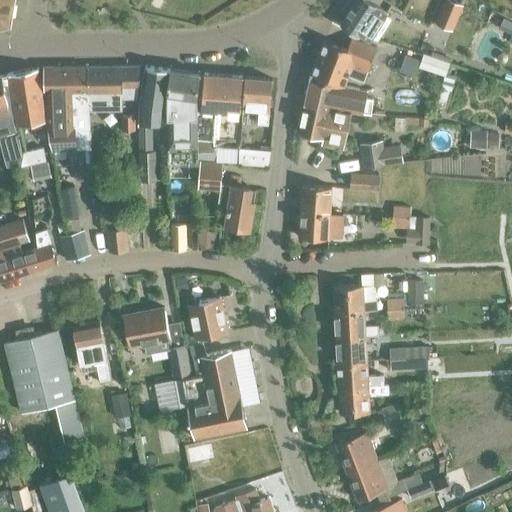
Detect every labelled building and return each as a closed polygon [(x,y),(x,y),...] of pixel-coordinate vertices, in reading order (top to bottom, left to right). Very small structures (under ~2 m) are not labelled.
[(13,0),(0,0),(0,24),(9,23),(13,0)] [(361,33),(372,40),(377,31),(376,30),(387,12),(367,0),(356,0),(342,24),(360,35),(361,33)] [(447,28),(451,18),(456,20),(463,3),(454,0),(444,0),(435,22),(447,28)] [(394,22),(425,37),(431,25),(400,10),(394,22)] [(339,85),(344,86),(349,74),(364,80),(377,47),(353,37),(348,48),(325,39),(312,74),(339,85)] [(419,66),(445,75),(450,61),(424,53),(419,66)] [(90,103),(116,104),(115,66),(89,67),(90,103)] [(115,66),(116,104),(123,104),(123,101),(127,102),(127,97),(139,98),(143,66),(115,66)] [(168,94),(171,69),(146,66),(141,104),(140,120),(146,121),(146,106),(168,109),(170,94),(168,94)] [(90,125),(90,103),(89,67),(44,67),(45,93),(48,93),(48,109),(45,109),(47,120),(49,130),(53,150),(92,148),(90,125)] [(47,120),(45,109),(39,69),(10,75),(19,125),(24,151),(34,150),(31,130),(25,131),(24,124),(34,122),(36,132),(49,130),(47,120)] [(199,151),(198,109),(198,98),(201,73),(171,69),(168,94),(170,94),(168,109),(169,163),(199,162),(199,151)] [(202,109),(215,110),(241,112),(243,77),(205,74),(202,109)] [(11,126),(19,125),(10,75),(0,77),(0,121),(10,118),(11,126)] [(258,124),(269,125),(273,79),(246,77),(243,108),(260,110),(258,124)] [(344,86),(339,85),(311,78),(305,102),(351,112),(355,112),(372,113),(374,99),(367,98),(368,91),(344,86)] [(344,141),(351,112),(305,102),(299,131),(344,141)] [(215,110),(202,109),(198,109),(199,151),(216,150),(215,110)] [(156,152),(153,152),(153,127),(140,127),(141,180),(157,180),(156,152)] [(401,143),(384,146),(383,140),(361,143),(365,167),(404,161),(401,143)] [(259,159),(270,160),(270,151),(241,149),(240,163),(259,165),(259,159)] [(202,184),(222,186),(223,162),(204,160),(202,184)] [(352,188),(378,189),(379,175),(353,173),(352,188)] [(301,210),(331,212),(333,186),(303,184),(301,210)] [(248,221),(252,222),(255,201),(248,200),(250,187),(232,185),(225,225),(247,228),(248,221)] [(172,250),(187,250),(186,188),(171,188),(172,250)] [(395,207),(394,216),(410,217),(411,208),(395,207)] [(343,213),(331,212),(301,210),(299,236),(329,238),(330,235),(342,235),(343,213)] [(393,226),(410,227),(411,217),(394,216),(393,226)] [(417,243),(430,244),(431,219),(419,218),(417,243)] [(0,226),(0,247),(29,239),(23,220),(0,226)] [(108,229),(110,252),(128,250),(126,227),(108,229)] [(60,237),(66,260),(90,254),(84,231),(60,237)] [(199,243),(214,243),(214,231),(199,231),(199,243)] [(23,253),(28,272),(57,263),(51,244),(23,253)] [(0,281),(28,272),(23,253),(17,254),(14,246),(0,250),(0,281)] [(195,334),(227,328),(218,275),(203,277),(201,271),(194,272),(195,279),(187,281),(190,289),(185,290),(195,334)] [(335,313),(366,311),(365,310),(378,309),(376,272),(361,273),(362,285),(334,286),(335,313)] [(407,304),(424,304),(425,279),(408,278),(407,304)] [(388,310),(404,309),(403,296),(387,297),(388,310)] [(185,344),(173,346),(164,306),(124,315),(130,345),(144,342),(147,351),(168,347),(173,375),(191,371),(185,344)] [(404,309),(388,310),(388,319),(405,318),(404,309)] [(336,337),(367,335),(366,311),(335,313),(336,337)] [(99,376),(110,374),(99,320),(73,325),(81,363),(96,360),(99,376)] [(64,442),(83,438),(57,329),(4,342),(21,412),(55,404),(64,442)] [(338,362),(368,360),(367,335),(336,337),(338,362)] [(204,342),(190,345),(193,354),(198,374),(175,379),(181,406),(188,404),(195,437),(248,426),(232,350),(207,355),(204,342)] [(390,359),(416,357),(407,357),(406,346),(390,347),(390,359)] [(416,357),(390,359),(391,369),(416,368),(416,357)] [(339,386),(385,383),(384,375),(369,376),(368,360),(338,362),(339,386)] [(385,383),(339,386),(340,413),(371,411),(369,385),(385,384),(385,383)] [(112,395),(116,416),(119,416),(129,414),(130,413),(126,393),(119,394),(112,395)] [(385,417),(401,413),(397,402),(382,407),(385,417)] [(401,413),(385,417),(389,428),(404,424),(401,413)] [(347,471),(377,459),(367,431),(336,443),(347,471)] [(60,453),(29,463),(50,511),(75,511),(77,511),(60,453)] [(377,459),(347,471),(358,499),(388,488),(377,459)] [(408,489),(423,482),(418,471),(403,477),(408,489)] [(423,482),(408,489),(412,498),(427,491),(423,482)] [(12,490),(17,508),(31,504),(26,486),(12,490)] [(240,499),(217,508),(218,511),(274,511),(270,498),(261,499),(258,489),(239,495),(240,499)] [(398,511),(394,501),(369,511),(398,511)]
